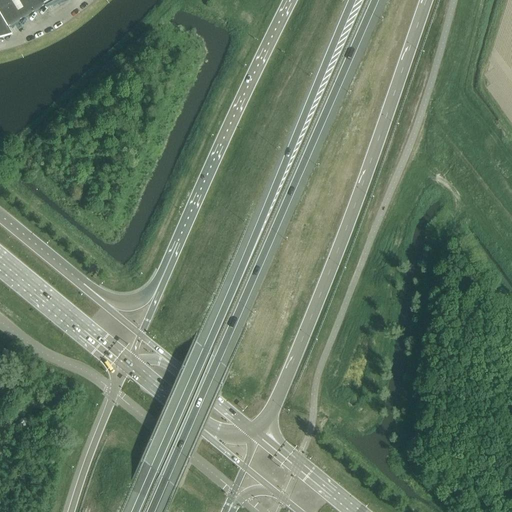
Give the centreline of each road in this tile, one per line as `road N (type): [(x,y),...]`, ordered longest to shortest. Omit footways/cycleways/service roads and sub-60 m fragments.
road 1 (trunk): [(151,511),(374,0)]
road 2 (trunk): [(351,0),(136,511)]
road 3 (primary): [(259,434),(353,210),(427,0)]
road 4 (primary): [(291,0),(178,240)]
road 5 (primary): [(0,261),(126,365)]
road 6 (trunk): [(126,365),(71,511)]
road 7 (primary): [(178,240),(139,299),(126,304),(82,288)]
road 8 (primary): [(357,511),(259,434)]
